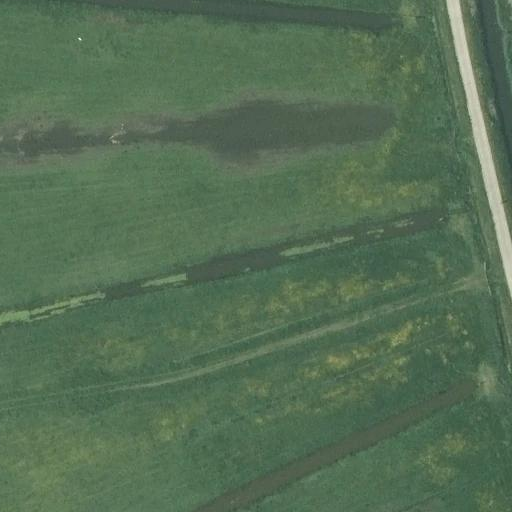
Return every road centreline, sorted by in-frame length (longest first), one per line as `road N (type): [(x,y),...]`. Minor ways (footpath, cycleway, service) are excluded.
road 1 (track): [(0,415),(93,397),(511,271)]
road 2 (unclassified): [(511,267),(455,0)]
